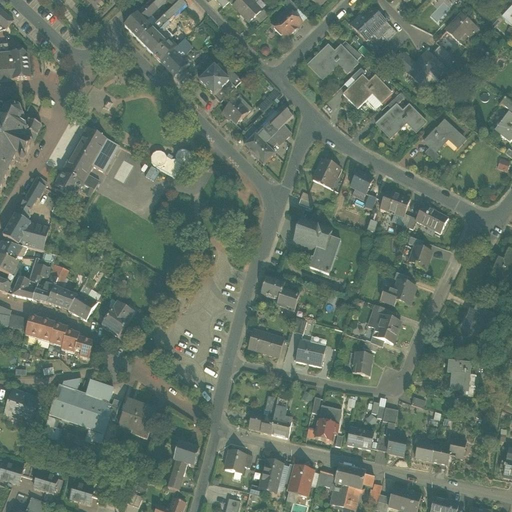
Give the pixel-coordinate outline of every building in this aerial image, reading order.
[(125,28),(139,43),(152,30),(144,22),(164,3),(161,0),(153,0),(137,16),(125,28)] [(165,0),(174,8),(181,1),(182,0),(165,0)] [(213,0),(223,10),(234,0),(233,0),(213,0)] [(242,0),(233,9),(248,26),(261,13),(248,0),(242,0)] [(308,0),(318,10),(328,0),(308,0)] [(186,6),(181,1),(174,8),(163,19),(168,24),(186,6)] [(288,12),(293,17),(299,11),(288,1),(282,7),(287,12),(288,12)] [(185,12),(194,20),(201,13),(192,5),(185,12)] [(351,27),(366,43),(386,23),(371,8),(351,27)] [(511,9),(502,20),(511,29),(511,27),(511,9)] [(308,21),(299,11),(293,17),(302,26),(308,21)] [(280,36),(286,42),(291,37),(297,31),(302,26),(293,17),(288,12),(287,12),(277,22),(279,25),(274,30),(274,32),(277,35),(280,36)] [(3,13),(0,17),(10,27),(14,22),(3,13)] [(446,32),(457,42),(465,34),(470,38),(477,30),(461,16),(446,32)] [(6,31),(10,27),(0,17),(0,25),(1,26),(6,31)] [(163,19),(152,30),(166,44),(169,41),(170,42),(170,41),(164,35),(171,27),(168,24),(163,19)] [(382,38),(388,44),(397,35),(391,29),(382,38)] [(153,57),(166,44),(152,30),(139,43),(153,57)] [(177,49),(170,42),(169,41),(166,44),(153,57),(161,65),(177,49)] [(182,55),(185,57),(193,49),(185,42),(177,49),(182,55)] [(341,48),(356,63),(361,58),(345,44),(341,48)] [(396,52),(388,44),(379,52),(387,60),(396,52)] [(0,67),(14,66),(13,56),(12,56),(8,56),(7,53),(7,47),(1,47),(0,47),(0,46),(0,67)] [(439,47),(435,52),(444,61),(449,56),(439,47)] [(308,68),(323,82),(331,73),(328,71),(335,64),(336,65),(338,62),(349,73),(358,65),(356,63),(341,48),(335,54),(328,48),(308,68)] [(182,55),(177,49),(161,65),(175,78),(187,67),(177,57),(179,55),(181,56),(182,55)] [(440,65),(444,61),(435,52),(431,56),(440,65)] [(12,55),(12,56),(13,56),(14,66),(15,81),(14,81),(14,82),(30,80),(28,58),(23,54),(12,55)] [(397,63),(409,74),(415,66),(403,56),(397,63)] [(424,57),(415,66),(409,74),(408,74),(419,84),(429,73),(432,70),(441,79),(444,75),(447,71),(440,65),(431,56),(430,56),(427,60),(424,57)] [(449,56),(444,61),(451,67),(455,62),(449,56)] [(200,84),(220,105),(254,72),(242,60),(229,73),(226,72),(220,67),(217,67),(200,84)] [(440,65),(447,71),(451,67),(444,61),(440,65)] [(328,71),(331,73),(338,66),(347,76),(349,73),(338,62),(336,65),(335,64),(328,71)] [(15,81),(14,66),(0,67),(0,82),(14,81),(15,81)] [(456,71),(451,67),(447,71),(452,75),(456,71)] [(432,70),(429,73),(438,81),(441,79),(432,70)] [(353,78),(357,82),(362,77),(363,78),(365,75),(361,71),(353,78)] [(343,97),(357,111),(369,100),(365,97),(369,93),(370,94),(372,91),(384,103),(392,94),(375,77),(369,84),(363,78),(362,77),(357,82),(349,91),(343,97)] [(357,82),(353,78),(344,87),(349,91),(357,82)] [(258,110),(263,115),(279,97),(274,92),(266,101),(267,101),(258,110)] [(397,98),(401,102),(405,98),(401,94),(397,98)] [(388,106),(392,110),(397,106),(401,102),(397,98),(388,106)] [(500,106),(511,114),(511,105),(505,100),(500,106)] [(231,122),(236,127),(248,115),(235,102),(222,115),(230,123),(231,122)] [(377,125),(390,139),(399,131),(396,128),(403,121),(404,122),(406,120),(417,132),(426,123),(409,106),(403,112),(397,106),(392,110),(377,125)] [(0,197),(1,199),(2,197),(0,196),(4,188),(6,189),(7,187),(4,186),(8,178),(10,179),(11,177),(9,176),(12,168),(15,169),(15,168),(13,167),(15,162),(20,165),(21,166),(23,167),(26,166),(27,164),(26,162),(32,147),(34,146),(34,145),(33,145),(37,137),(38,137),(38,136),(37,135),(41,128),(42,128),(42,127),(41,126),(42,126),(40,125),(40,126),(30,121),(29,120),(29,121),(25,119),(23,119),(21,113),(23,111),(21,110),(19,112),(14,109),(14,107),(12,107),(12,109),(7,111),(5,110),(4,111),(5,113),(3,118),(0,116),(0,197)] [(283,108),(277,114),(280,117),(269,127),(278,134),(284,128),(293,119),(289,115),(289,114),(283,108)] [(267,125),(269,127),(280,117),(277,114),(275,112),(265,122),(265,123),(267,125)] [(511,143),(511,117),(509,115),(497,130),(511,141),(509,144),(510,145),(511,143)] [(396,128),(399,131),(406,124),(415,133),(417,132),(406,120),(404,122),(403,121),(396,128)] [(254,135),(256,137),(260,141),(266,135),(263,133),(265,131),(269,127),(267,125),(265,123),(254,135)] [(430,149),(435,154),(448,140),(458,149),(464,141),(450,128),(444,123),(434,134),(434,133),(424,144),(430,149)] [(243,137),(248,142),(257,132),(253,127),(243,137)] [(263,133),(266,135),(271,141),(278,134),(269,127),(265,131),(263,133)] [(278,134),(285,142),(292,136),(284,128),(278,134)] [(119,148),(108,142),(87,130),(62,174),(83,186),(89,177),(93,169),(104,175),(119,148)] [(495,133),(509,144),(511,141),(497,130),(495,133)] [(278,134),(271,141),(276,146),(279,149),(285,142),(278,134)] [(266,146),(271,141),(266,135),(260,141),(266,146)] [(244,149),(254,158),(266,146),(260,141),(256,137),(244,149)] [(271,152),(276,146),(271,141),(266,146),(271,152)] [(271,152),(266,146),(254,158),(264,168),(275,156),(271,152)] [(426,153),(435,162),(439,158),(435,154),(430,149),(426,153)] [(176,162),(171,163),(165,174),(169,177),(178,182),(186,168),(189,166),(191,162),(191,158),(189,154),(185,152),(181,152),(178,155),(176,158),(176,162)] [(157,170),(165,174),(171,163),(166,160),(164,156),(161,154),(157,154),(153,157),(151,160),(151,164),(153,168),(157,170)] [(497,170),(508,172),(510,162),(499,160),(497,170)] [(314,183),(330,191),(340,170),(323,162),(319,170),(320,171),(314,183)] [(351,188),(366,196),(374,181),(358,173),(351,188)] [(79,193),(90,200),(94,192),(83,186),(62,174),(55,187),(61,190),(64,192),(76,199),(79,193)] [(83,186),(94,192),(100,183),(89,177),(83,186)] [(45,189),(48,185),(40,179),(39,180),(37,179),(35,183),(45,189)] [(25,201),(34,206),(37,200),(39,201),(45,189),(35,183),(31,190),(25,201)] [(403,219),(404,219),(405,216),(410,201),(386,192),(380,211),(403,219)] [(300,201),(313,205),(315,198),(303,194),(300,201)] [(365,209),(372,211),(376,199),(369,197),(365,209)] [(25,201),(21,207),(30,212),(34,206),(25,201)] [(298,206),(312,211),(314,205),(313,205),(300,201),(298,206)] [(28,216),(30,212),(21,207),(16,217),(27,224),(31,218),(28,216)] [(417,223),(441,235),(448,220),(423,207),(416,220),(415,223),(417,223)] [(401,227),(407,229),(410,218),(405,216),(404,219),(403,219),(401,227)] [(31,226),(27,224),(16,217),(3,239),(19,247),(21,244),(31,226)] [(416,220),(410,218),(407,229),(413,231),(417,223),(415,223),(416,220)] [(310,270),(328,276),(340,242),(330,238),(333,230),(301,219),(301,220),(303,221),(298,233),(295,246),(293,245),(292,246),(316,254),(310,270)] [(21,244),(23,249),(28,250),(37,252),(43,253),(43,254),(49,231),(31,226),(21,244)] [(415,248),(420,249),(422,243),(411,239),(408,246),(415,248)] [(3,244),(0,249),(0,257),(15,263),(17,260),(21,252),(22,249),(3,244)] [(415,268),(425,271),(427,264),(428,264),(432,254),(420,249),(415,248),(409,264),(416,266),(415,268)] [(499,276),(510,281),(511,275),(511,251),(508,250),(503,261),(498,259),(492,271),(500,275),(499,276)] [(0,257),(0,272),(4,274),(14,278),(17,272),(15,271),(18,264),(15,263),(0,257)] [(37,267),(52,271),(54,265),(44,263),(44,262),(37,260),(35,267),(37,268),(37,267)] [(32,275),(30,283),(30,284),(38,287),(40,279),(41,279),(49,282),(52,271),(37,267),(37,268),(34,276),(32,275)] [(58,281),(56,286),(61,289),(68,273),(55,267),(51,279),(58,281)] [(398,282),(406,285),(409,279),(397,275),(394,282),(398,283),(398,282)] [(48,305),(55,289),(56,286),(58,281),(51,279),(50,282),(48,286),(47,285),(44,291),(38,288),(35,295),(33,302),(48,305)] [(9,283),(1,280),(0,283),(0,293),(4,295),(9,283)] [(13,297),(33,302),(35,295),(27,292),(30,284),(30,283),(20,280),(13,297)] [(85,288),(92,292),(96,284),(88,280),(85,288)] [(261,297),(277,302),(280,303),(283,292),(285,286),(267,280),(261,297)] [(381,303),(394,307),(396,302),(410,307),(413,298),(412,297),(415,288),(406,285),(398,282),(398,283),(394,294),(390,292),(385,290),(381,303)] [(12,285),(9,283),(4,295),(7,296),(12,285)] [(81,294),(82,293),(85,288),(79,285),(73,297),(78,299),(81,294)] [(48,305),(62,310),(71,296),(63,293),(55,289),(48,305)] [(299,297),(283,292),(280,303),(277,302),(275,306),(276,308),(294,313),(299,297)] [(81,294),(78,299),(69,313),(86,323),(98,304),(82,294),(83,294),(82,293),(81,294)] [(73,297),(71,296),(62,310),(69,313),(78,299),(73,297)] [(107,310),(111,313),(117,304),(113,302),(107,310)] [(102,328),(119,339),(135,316),(118,305),(102,328)] [(460,329),(469,335),(474,326),(488,331),(494,315),(486,312),(487,310),(476,306),(474,312),(470,311),(467,318),(460,329)] [(368,329),(375,331),(379,332),(384,318),(387,311),(376,307),(368,329)] [(11,313),(0,308),(0,328),(8,329),(10,317),(11,317),(11,313)] [(384,318),(394,322),(397,315),(387,311),(384,318)] [(24,332),(27,333),(30,322),(11,317),(10,317),(8,329),(8,330),(17,331),(24,332)] [(25,338),(38,341),(43,322),(36,320),(37,319),(31,318),(30,322),(27,333),(25,338)] [(394,322),(384,318),(379,332),(375,331),(372,339),(384,343),(392,346),(395,338),(396,338),(401,324),(394,322)] [(38,341),(50,345),(56,326),(49,324),(49,323),(43,321),(43,322),(38,341)] [(292,334),(303,337),(307,324),(296,321),(292,334)] [(50,346),(63,350),(68,332),(68,330),(61,328),(61,327),(56,326),(50,345),(50,346)] [(75,353),(75,352),(79,340),(80,336),(73,334),(73,333),(68,332),(63,350),(62,352),(74,356),(75,353)] [(249,352),(279,361),(283,344),(269,340),(270,338),(254,333),(249,352)] [(372,339),(370,346),(377,348),(382,350),(384,343),(372,339)] [(86,342),(79,340),(75,352),(82,354),(80,359),(89,362),(93,349),(92,348),(93,344),(86,342)] [(375,354),(377,348),(370,346),(364,344),(362,349),(375,354)] [(296,364),(321,369),(325,351),(300,346),(296,364)] [(353,376),(369,379),(372,358),(357,356),(356,367),(354,366),(353,376)] [(450,393),(468,395),(471,365),(448,363),(447,371),(449,372),(449,374),(452,375),(450,393)] [(94,444),(101,446),(109,422),(115,424),(121,406),(114,404),(112,407),(108,406),(114,390),(91,382),(86,397),(77,394),(81,380),(64,384),(62,389),(60,388),(46,428),(48,429),(54,431),(58,420),(60,421),(64,422),(64,424),(72,427),(73,425),(83,429),(83,431),(88,433),(89,433),(90,431),(96,433),(93,444),(94,444)] [(31,425),(34,416),(40,400),(39,399),(39,400),(30,397),(30,400),(13,394),(6,413),(22,418),(20,421),(31,425)] [(269,399),(266,413),(275,415),(275,413),(278,401),(269,399)] [(411,407),(423,410),(426,403),(414,399),(411,407)] [(312,416),(318,417),(321,401),(315,400),(312,416)] [(275,413),(284,415),(286,403),(278,401),(275,413)] [(371,415),(377,416),(379,405),(374,404),(371,415)] [(139,439),(147,442),(153,423),(152,423),(155,412),(136,405),(135,408),(127,406),(125,414),(121,426),(120,428),(130,432),(129,433),(133,434),(139,436),(139,439)] [(321,408),(318,424),(339,428),(342,412),(321,408)] [(377,420),(383,421),(385,410),(379,409),(377,420)] [(398,412),(385,410),(383,421),(382,424),(395,426),(398,412)] [(125,414),(119,412),(115,424),(121,426),(125,414)] [(274,421),(275,415),(266,413),(265,419),(274,421)] [(275,415),(274,421),(284,423),(286,415),(284,415),(275,413),(275,415)] [(28,431),(37,434),(43,419),(34,416),(31,425),(28,431)] [(271,438),(274,421),(265,419),(252,417),(249,432),(261,435),(260,436),(271,438)] [(57,431),(60,421),(58,420),(54,431),(48,429),(44,440),(58,444),(62,432),(57,431)] [(292,425),(284,423),(274,421),(271,438),(288,442),(292,425)] [(337,437),(339,428),(318,424),(317,432),(315,441),(325,443),(324,444),(326,445),(330,446),(332,445),(333,445),(334,437),(337,437)] [(347,448),(370,452),(374,435),(366,433),(365,432),(364,431),(362,430),(360,431),(359,432),(351,431),(347,448)] [(89,433),(88,433),(84,444),(93,447),(94,444),(93,444),(96,433),(90,431),(89,433)] [(307,440),(315,441),(317,432),(309,431),(309,433),(307,440)] [(376,452),(388,454),(391,440),(379,438),(376,452)] [(388,456),(403,459),(407,441),(391,438),(391,440),(388,454),(388,456)] [(451,451),(450,457),(455,458),(455,460),(463,461),(467,444),(452,441),(450,451),(451,451)] [(415,461),(431,464),(434,448),(418,445),(415,461)] [(170,480),(180,483),(185,468),(195,471),(200,453),(180,446),(170,480)] [(447,468),(449,458),(450,457),(451,451),(450,451),(434,448),(431,464),(447,468)] [(241,477),(242,477),(244,468),(247,458),(230,454),(229,457),(230,457),(229,463),(228,462),(225,473),(235,475),(236,473),(242,474),(241,477)] [(244,468),(250,469),(253,459),(247,458),(244,468)] [(503,481),(510,482),(510,480),(511,479),(511,463),(507,462),(503,481)] [(267,463),(262,484),(276,487),(278,488),(283,467),(267,463)] [(21,478),(29,480),(33,467),(24,465),(23,471),(21,478)] [(0,479),(0,480),(19,486),(21,478),(23,471),(4,466),(0,479)] [(41,469),(33,467),(29,480),(37,482),(39,475),(41,469)] [(285,486),(291,487),(295,469),(290,467),(285,486)] [(298,498),(307,501),(310,489),(313,475),(314,473),(295,469),(291,487),(289,496),(298,498)] [(339,469),(337,478),(335,487),(341,488),(340,495),(335,494),(333,507),(336,508),(336,509),(337,509),(338,511),(339,511),(343,511),(344,510),(353,472),(339,469)] [(349,511),(350,511),(351,511),(354,498),(356,492),(361,493),(362,491),(363,487),(365,478),(366,475),(353,472),(344,510),(349,511)] [(321,474),(320,477),(316,490),(323,492),(324,489),(327,475),(321,474)] [(34,490),(53,496),(58,481),(39,475),(37,482),(34,490)] [(316,491),(316,490),(320,477),(313,475),(310,489),(316,491)] [(335,487),(337,478),(333,477),(327,475),(324,489),(331,490),(333,490),(333,487),(335,487)] [(375,480),(365,478),(363,487),(373,490),(375,480)] [(167,490),(177,493),(180,483),(170,480),(167,490)] [(274,496),(276,487),(262,484),(260,492),(262,493),(274,496)] [(92,499),(100,501),(104,488),(95,485),(93,491),(94,491),(92,499)] [(71,501),(90,507),(92,499),(94,491),(93,491),(75,486),(71,501)] [(331,493),(335,494),(340,495),(341,488),(335,487),(333,487),(333,490),(331,490),(331,493)] [(371,505),(377,507),(379,498),(382,489),(375,488),(374,493),(371,505)] [(250,497),(260,500),(262,493),(260,492),(252,490),(250,497)] [(350,511),(357,511),(360,504),(358,504),(360,496),(364,496),(365,492),(362,491),(361,493),(356,492),(354,498),(356,499),(355,505),(358,506),(356,511),(354,511),(351,511),(350,511)] [(389,510),(397,511),(417,511),(421,498),(413,496),(413,497),(402,495),(402,493),(395,491),(392,501),(390,501),(388,509),(389,510)] [(128,506),(139,510),(143,499),(132,495),(128,506)] [(296,506),(298,498),(289,496),(287,504),(296,506)] [(390,501),(379,498),(377,507),(375,511),(388,511),(389,510),(388,509),(390,501)] [(28,511),(29,511),(45,511),(48,506),(33,500),(28,511)] [(432,507),(430,511),(456,511),(458,505),(451,504),(451,505),(434,501),(433,507),(432,507)] [(157,511),(183,511),(185,507),(181,505),(181,504),(180,503),(179,504),(174,502),(170,511),(163,511),(158,510),(157,511)] [(233,510),(239,511),(240,505),(229,502),(228,509),(233,510)]
